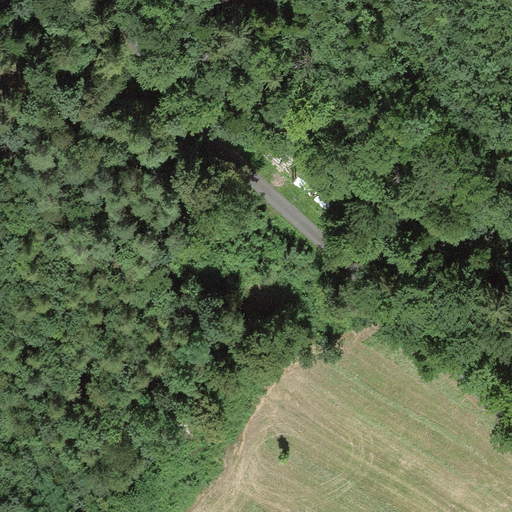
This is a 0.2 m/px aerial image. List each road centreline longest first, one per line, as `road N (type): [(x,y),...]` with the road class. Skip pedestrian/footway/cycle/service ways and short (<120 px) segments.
road 1 (unclassified): [(511,425),(193,126),(152,79),(113,0)]
road 2 (track): [(152,79),(106,51),(53,0)]
